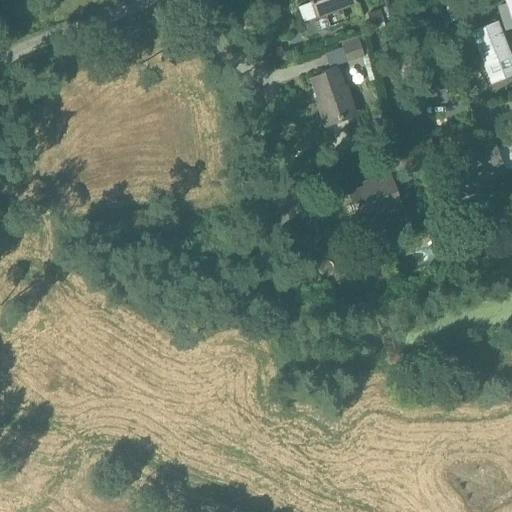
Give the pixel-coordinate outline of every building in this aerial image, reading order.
[(308,0),(316,20),(356,5),(354,0),(308,0)] [(511,76),(511,59),(498,23),(471,33),(491,84),(511,76)] [(433,96),(421,55),(399,62),(412,102),(433,96)] [(326,124),(353,114),(338,73),(312,82),(326,124)] [(450,157),(461,190),(505,174),(495,142),(450,157)] [(360,184),(362,188),(347,193),(357,224),(402,209),(389,173),(360,184)]
